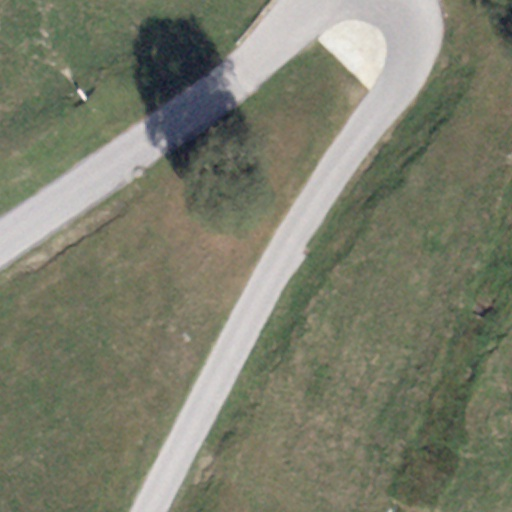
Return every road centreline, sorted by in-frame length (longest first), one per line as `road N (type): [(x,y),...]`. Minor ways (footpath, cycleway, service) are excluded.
road 1 (unclassified): [(385,0),(412,38),(404,79),(329,175),(149,511)]
road 2 (unclassified): [(0,240),(329,0)]
